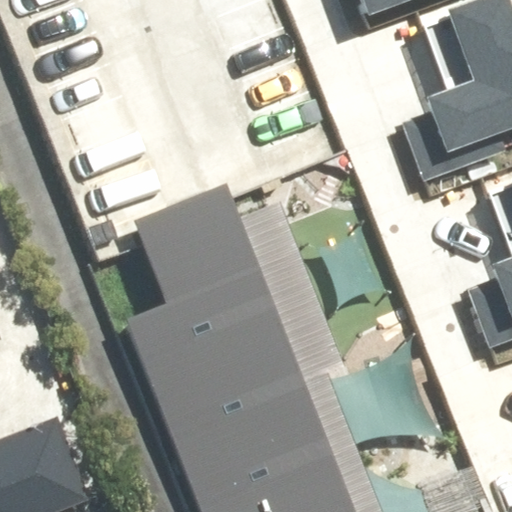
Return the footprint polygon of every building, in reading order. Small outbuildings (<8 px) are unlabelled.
[(343,0),(358,39),(468,0),(343,0)] [(458,96),(424,108),(446,170),(511,147),(511,3),(435,30),(458,96)] [(159,302),(125,315),(203,511),(369,511),(310,364),(339,353),(276,195),(230,213),(218,183),(126,219),(159,302)] [(511,256),(511,278),(485,287),(506,349),(511,347),(511,203),(496,209),(511,256)] [(0,511),(40,511),(87,495),(57,416),(0,437),(0,511)] [(511,511),(511,440),(472,459),(496,511),(511,511)]
